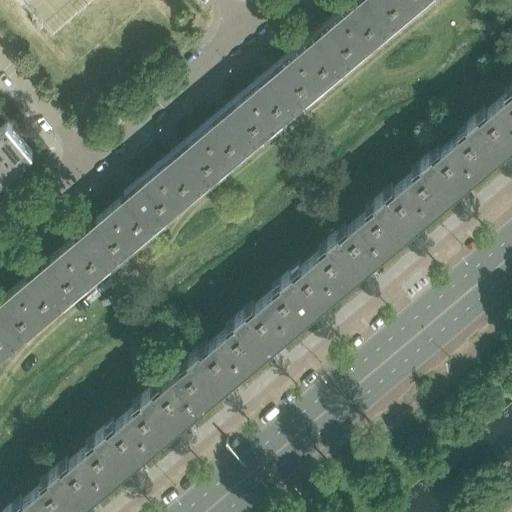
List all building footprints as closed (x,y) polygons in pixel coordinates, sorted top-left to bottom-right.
[(366,44),(413,5),(408,0),(353,0),(339,12),(366,44)] [(320,83),(366,44),(339,12),(293,51),(320,83)] [(274,121),(320,83),(293,51),(247,89),(274,121)] [(511,81),(511,82),(511,86),(497,99),(511,115),(511,81)] [(227,161),(274,121),(247,89),(200,129),(227,161)] [(511,139),(511,115),(497,99),(479,114),(477,111),(465,121),(468,124),(451,138),(477,169),(511,139)] [(32,150),(22,138),(7,120),(0,126),(0,163),(7,172),(32,150)] [(181,200),(227,161),(200,129),(154,168),(181,200)] [(477,169),(451,138),(433,153),(430,150),(419,159),(421,163),(404,177),(431,208),(477,169)] [(135,238),(181,200),(154,168),(108,206),(135,238)] [(431,208),(404,177),(387,192),(384,189),(373,198),(375,201),(357,217),(383,248),(431,208)] [(88,278),(135,238),(108,206),(61,246),(88,278)] [(383,248),(357,217),(340,231),(337,228),(326,238),(328,241),(311,255),(337,287),(383,248)] [(41,316),(88,278),(61,246),(14,285),(41,316)] [(337,287),(311,255),(294,270),(291,267),(279,277),(282,280),(265,294),(291,325),(337,287)] [(0,351),(41,316),(14,285),(0,296),(0,351)] [(291,325),(265,294),(247,309),(245,306),(233,315),(236,318),(218,333),(244,364),(291,325)] [(244,364),(218,333),(201,348),(199,344),(187,354),(189,357),(173,371),(199,402),(244,364)] [(199,402),(173,371),(154,387),(152,384),(140,394),(143,397),(126,411),(152,442),(199,402)] [(152,442),(126,411),(108,426),(105,423),(94,432),(96,436),(80,450),(106,481),(152,442)] [(68,511),(106,481),(80,450),(62,465),(59,461),(48,471),(50,474),(33,489),(52,511),(68,511)] [(52,511),(33,489),(15,503),(13,500),(1,510),(2,511),(52,511)]
